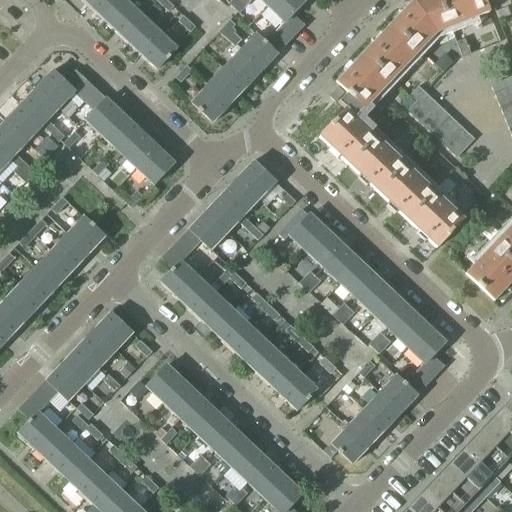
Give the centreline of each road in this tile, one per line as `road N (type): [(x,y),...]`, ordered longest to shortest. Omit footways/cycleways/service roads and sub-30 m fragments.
road 1 (residential): [(357,509),(114,283)]
road 2 (residential): [(493,356),(256,128)]
road 3 (residential): [(213,173),(54,24)]
road 4 (residential): [(357,509),(493,356)]
road 5 (residential): [(0,395),(114,283)]
road 6 (residential): [(114,283),(213,173)]
road 7 (residential): [(256,128),(353,18)]
